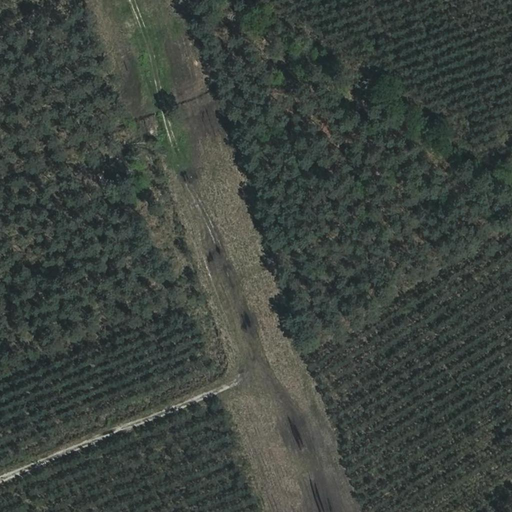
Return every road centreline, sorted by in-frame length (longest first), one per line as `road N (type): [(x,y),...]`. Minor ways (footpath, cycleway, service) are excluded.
road 1 (track): [(145,0),(311,511)]
road 2 (track): [(0,478),(265,369)]
